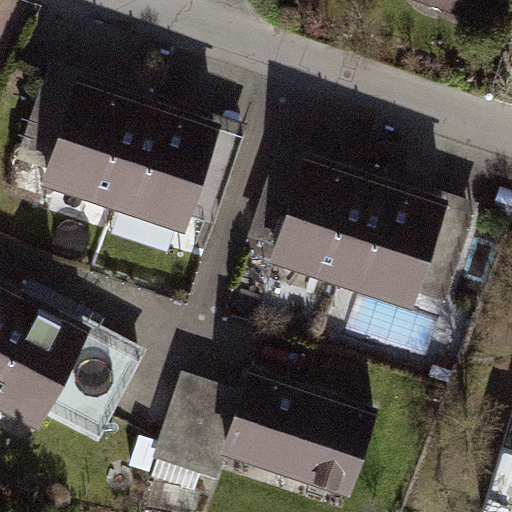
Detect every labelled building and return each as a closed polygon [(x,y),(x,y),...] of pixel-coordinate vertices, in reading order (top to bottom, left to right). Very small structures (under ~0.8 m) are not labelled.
[(31,0),(0,0),(0,75),(8,78),(35,1),(31,0)] [(118,194),(150,100),(80,77),(48,171),(118,194)] [(150,100),(118,194),(185,217),(217,122),(150,100)] [(344,270),(376,176),(308,154),(277,248),(344,270)] [(445,199),(376,176),(344,270),(414,293),(445,199)] [(0,332),(22,291),(0,279),(0,332)] [(87,325),(22,291),(0,332),(0,391),(40,413),(49,397),(87,325)] [(141,354),(87,325),(49,397),(104,426),(141,354)] [(376,406),(252,365),(239,405),(180,385),(159,447),(162,448),(154,472),(196,486),(204,462),(220,467),(229,439),(351,480),(376,406)] [(511,511),(511,419),(484,511),(511,511)] [(132,461),(151,467),(160,438),(141,432),(132,461)]
